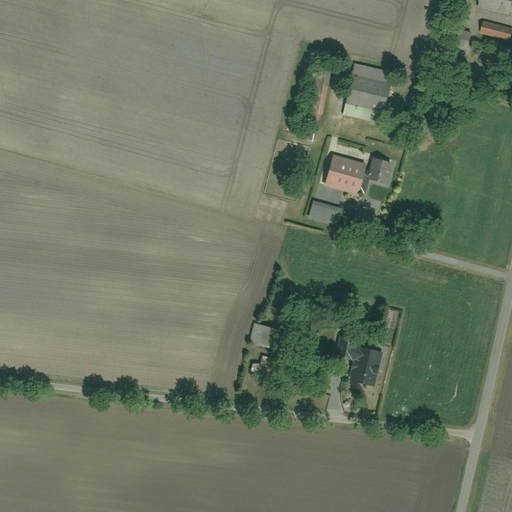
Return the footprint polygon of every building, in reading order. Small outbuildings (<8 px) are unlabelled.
[(480,0),(478,12),(508,18),(511,0),(480,0)] [(511,31),(485,24),(482,37),(510,45),(511,36),(511,31)] [(357,63),(342,114),(382,125),(397,73),(357,63)] [(334,154),(324,186),(358,197),(368,165),(334,154)] [(367,180),(389,186),(395,165),(374,158),(367,180)] [(314,205),(310,218),(340,228),(344,214),(314,205)] [(331,305),(328,316),(345,321),(348,310),(331,305)] [(386,310),(378,343),(392,346),(400,314),(386,310)] [(258,323),(252,344),(282,353),(288,333),(258,323)] [(358,349),(351,380),(373,385),(380,354),(358,349)] [(256,361),(253,376),(271,379),(274,364),(256,361)]
